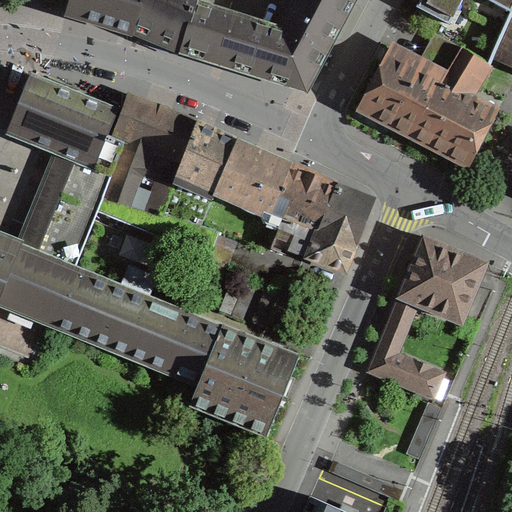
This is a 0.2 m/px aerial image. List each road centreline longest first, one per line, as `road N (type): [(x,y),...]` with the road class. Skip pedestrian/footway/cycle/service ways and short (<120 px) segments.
road 1 (residential): [(270,511),(409,189)]
road 2 (residential): [(0,37),(136,66),(311,139)]
road 3 (residential): [(383,0),(311,139)]
